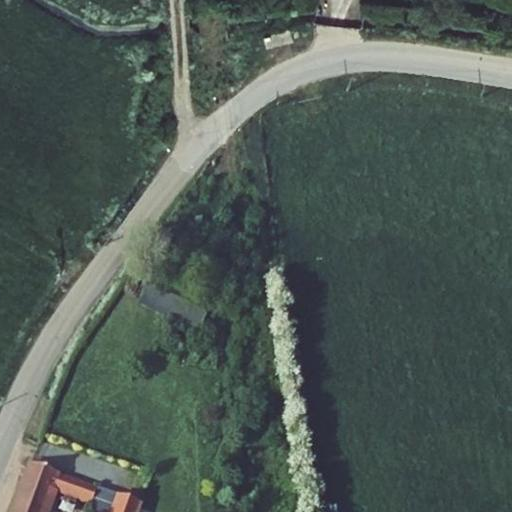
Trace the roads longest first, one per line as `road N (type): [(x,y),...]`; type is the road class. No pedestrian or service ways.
road 1 (tertiary): [(0,453),(43,356),(99,272),(198,149),(255,98),(307,68),(349,58),(511,75)]
road 2 (track): [(174,0),(185,166)]
